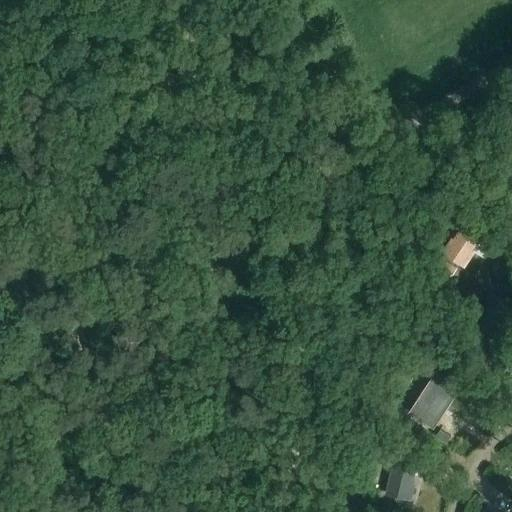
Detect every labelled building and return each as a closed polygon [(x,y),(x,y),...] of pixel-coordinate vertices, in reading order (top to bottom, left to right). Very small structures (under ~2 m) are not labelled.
[(464,267),(483,236),(460,221),(441,252),(464,267)] [(457,268),(441,258),(431,275),(447,285),(457,268)] [(437,367),(409,409),(435,426),(462,383),(437,367)] [(436,437),(447,443),(452,435),(441,429),(436,437)] [(378,463),(391,466),(385,494),(412,500),(416,484),(414,483),(417,470),(396,465),(399,453),(381,448),(378,463)]
